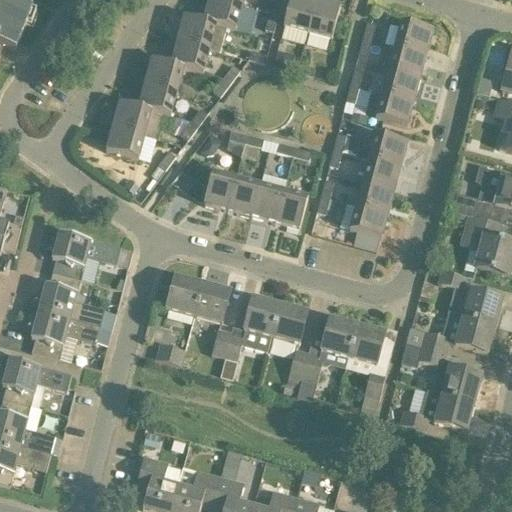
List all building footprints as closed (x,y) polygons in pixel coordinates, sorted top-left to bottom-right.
[(3,1),(3,0),(0,0),(0,48),(15,55),(32,12),(3,1)] [(209,0),(209,2),(241,11),(244,0),(209,0)] [(291,0),(283,31),(307,37),(316,5),(296,0),(291,0)] [(235,35),(241,11),(209,2),(203,27),(215,30),(216,30),(235,35)] [(269,18),(278,21),(282,4),(273,2),(269,18)] [(316,5),(307,37),(331,44),(340,12),(316,5)] [(265,35),(273,37),(278,21),(269,18),(268,22),(263,21),(260,31),(265,32),(265,35)] [(215,30),(203,27),(184,22),(177,46),(209,55),(215,30)] [(422,31),(431,33),(433,25),(424,23),(422,31)] [(371,46),(375,30),(367,28),(362,43),(371,46)] [(394,52),(426,61),(433,37),(400,28),(394,52)] [(362,43),(358,60),(367,62),(371,46),(362,43)] [(209,55),(177,46),(170,70),(183,74),(202,78),(209,55)] [(387,76),(420,84),(426,61),(394,52),(387,76)] [(511,55),(501,96),(511,98),(511,55)] [(264,69),(267,61),(251,56),(248,65),(264,69)] [(299,69),(293,67),(282,64),(279,73),(296,78),(299,69)] [(183,74),(170,70),(151,65),(145,89),(177,98),(183,74)] [(299,69),(296,78),(312,82),(314,73),(299,69)] [(223,84),(230,89),(240,76),(233,70),(223,84)] [(350,91),(358,93),(362,76),(354,74),(350,91)] [(372,79),(362,76),(358,93),(368,96),(370,88),(372,79)] [(381,100),(413,108),(420,84),(387,76),(381,100)] [(213,97),(220,103),(230,89),(223,84),(213,97)] [(138,113),(155,118),(162,119),(171,121),(177,98),(145,89),(138,113)] [(354,109),(358,93),(350,91),(346,107),(354,109)] [(407,132),(413,108),(381,100),(375,123),(407,132)] [(511,108),(500,106),(495,124),(506,127),(503,139),(509,141),(506,156),(511,157),(511,108)] [(155,118),(138,113),(119,108),(112,132),(144,141),(155,144),(162,119),(155,118)] [(190,127),(197,133),(207,119),(200,114),(190,127)] [(365,128),(367,121),(352,117),(350,124),(365,128)] [(180,141),(187,146),(197,133),(190,127),(180,141)] [(144,141),(112,132),(106,157),(138,165),(144,141)] [(247,140),(231,136),(227,152),(243,156),(247,140)] [(353,144),(346,142),(346,141),(337,139),(333,155),(341,157),(342,157),(350,159),(353,144)] [(247,140),(243,156),(241,162),(255,165),(258,153),(261,153),(263,145),(247,140)] [(375,140),(368,164),(401,173),(407,149),(375,140)] [(201,153),(212,160),(220,148),(209,141),(201,153)] [(293,162),(295,153),(278,149),(276,157),(293,162)] [(293,162),(309,166),(311,157),(295,153),(293,162)] [(341,157),(333,155),(329,171),(337,173),(341,157)] [(168,157),(158,171),(150,180),(158,186),(165,176),(175,162),(168,157)] [(368,164),(362,188),(394,196),(401,173),(368,164)] [(482,192),(479,203),(474,223),(506,232),(510,215),(511,215),(511,186),(503,184),(504,177),(479,170),(475,187),(482,192)] [(227,216),(236,184),(212,178),(203,210),(227,216)] [(140,192),(137,190),(130,184),(125,191),(134,199),(140,192)] [(236,184),(227,216),(251,223),(260,191),(236,184)] [(321,202),(329,204),(333,188),(325,186),(321,202)] [(362,188),(355,212),(388,220),(394,196),(362,188)] [(260,191),(251,223),(275,229),(284,197),(260,191)] [(0,259),(1,255),(14,259),(21,231),(0,225),(0,219),(7,195),(0,192),(0,259)] [(284,197),(275,229),(299,235),(307,203),(284,197)] [(325,220),(329,204),(321,202),(316,218),(325,220)] [(388,220),(355,212),(349,236),(381,244),(388,220)] [(21,231),(24,222),(15,220),(13,228),(21,231)] [(506,232),(474,223),(470,221),(467,221),(465,228),(459,251),(482,257),(477,273),(508,281),(511,267),(511,248),(502,246),(506,232)] [(52,265),(53,265),(55,266),(52,278),(81,285),(87,263),(116,271),(121,253),(59,237),(52,265)] [(453,293),(464,295),(464,293),(467,283),(441,276),(438,289),(453,293)] [(75,308),(79,293),(88,296),(90,288),(81,285),(52,278),(49,290),(46,289),(38,317),(100,334),(105,317),(105,316),(75,308)] [(194,322),(203,289),(175,282),(166,315),(194,322)] [(203,289),(194,322),(222,330),(230,297),(203,289)] [(502,304),(470,295),(463,324),(494,332),(502,304)] [(243,335),(272,343),(281,310),(252,303),(243,335)] [(308,317),(281,310),(272,343),(299,350),(308,317)] [(72,368),(78,346),(96,350),(96,349),(100,334),(38,317),(31,344),(35,345),(31,358),(72,368)] [(100,334),(111,337),(116,320),(105,317),(100,334)] [(329,323),(320,356),(349,364),(358,331),(329,323)] [(494,332),(463,324),(455,351),(487,360),(494,332)] [(358,331),(349,364),(376,371),(385,338),(358,331)] [(244,342),(242,341),(243,335),(233,332),(231,338),(225,363),(237,367),(244,342)] [(96,349),(108,352),(111,337),(100,334),(96,349)] [(211,360),(225,363),(231,338),(218,335),(211,360)] [(421,354),(445,361),(448,349),(450,344),(441,342),(426,338),(421,354)] [(156,365),(181,371),(185,355),(160,350),(156,365)] [(439,374),(432,398),(442,400),(474,409),(482,381),(449,373),(450,366),(444,365),(445,361),(421,354),(406,350),(401,369),(417,373),(418,366),(435,371),(434,374),(439,374)] [(286,387),(300,391),(309,358),(296,355),(286,387)] [(300,391),(297,403),(312,406),(321,372),(317,370),(319,361),(309,358),(300,391)] [(9,364),(5,382),(2,392),(6,393),(3,405),(31,412),(37,390),(67,398),(71,380),(9,364)] [(364,401),(379,405),(384,384),(369,380),(364,401)] [(404,416),(400,430),(425,437),(428,424),(434,426),(434,428),(467,437),(474,409),(442,400),(432,398),(427,396),(420,421),(404,416)] [(55,442),(36,437),(42,415),(31,412),(3,405),(0,414),(0,447),(50,460),(55,442)] [(159,453),(162,440),(147,437),(144,449),(159,453)] [(0,447),(0,489),(10,492),(16,469),(46,477),(50,460),(0,447)] [(135,495),(137,496),(147,498),(142,511),(173,511),(179,491),(163,487),(168,469),(144,463),(135,495)] [(319,481),(304,476),(301,487),(317,492),(319,481)] [(179,491),(173,511),(212,511),(221,484),(197,478),(193,495),(179,491)] [(253,511),(254,511),(238,508),(243,489),(221,484),(212,511),(253,511)] [(294,511),(296,504),(273,497),(268,511),(254,511),(253,511),(294,511)]
